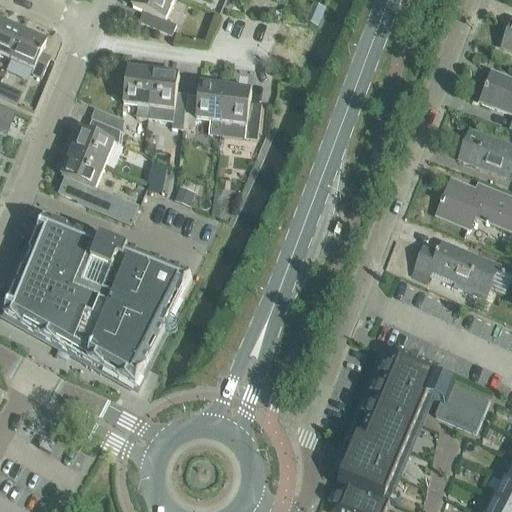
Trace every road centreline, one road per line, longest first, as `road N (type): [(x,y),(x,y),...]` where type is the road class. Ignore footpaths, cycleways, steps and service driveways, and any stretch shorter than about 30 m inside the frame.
road 1 (residential): [(299,511),(312,474),(312,420),(475,0)]
road 2 (tertiary): [(226,428),(392,0)]
road 3 (residential): [(0,255),(84,41)]
road 4 (unknown): [(33,171),(192,234)]
road 5 (unknown): [(361,295),(511,375)]
road 6 (residential): [(242,58),(84,41)]
road 7 (residential): [(156,451),(27,381)]
